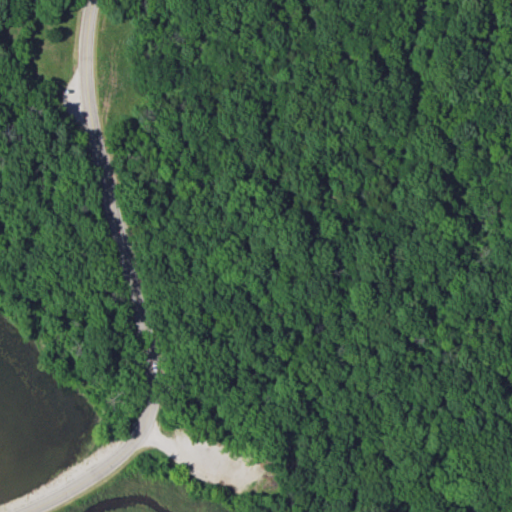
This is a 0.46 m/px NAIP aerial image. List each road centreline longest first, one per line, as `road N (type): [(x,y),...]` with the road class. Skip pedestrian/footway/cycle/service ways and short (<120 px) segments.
road 1 (residential): [(135,437),(152,368),(91,107),(101,0)]
road 2 (residential): [(27,511),(89,481),(135,437)]
